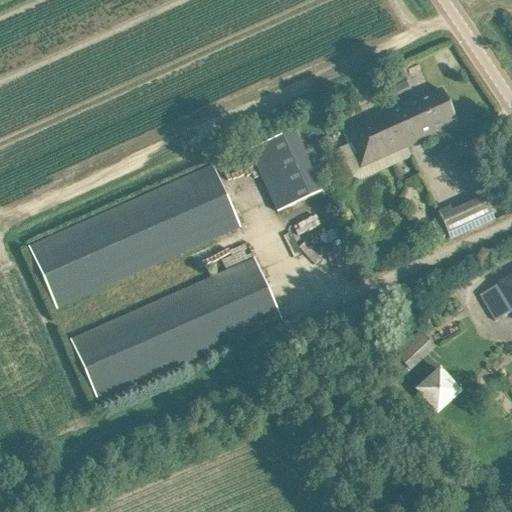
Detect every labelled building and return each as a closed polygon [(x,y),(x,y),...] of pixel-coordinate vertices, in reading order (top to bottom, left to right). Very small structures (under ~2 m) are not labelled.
[(433,132),(455,122),(441,90),(419,100),(417,98),(343,131),(349,144),(350,143),(355,154),(354,154),(359,168),(417,143),(435,135),(433,132)] [(346,110),(335,114),(340,125),(351,121),(346,110)] [(321,192),(294,130),(250,149),(277,211),(321,192)] [(55,304),(232,228),(236,238),(243,235),(239,225),(213,165),(29,244),(55,304)] [(511,192),(509,180),(495,184),(500,201),(511,197),(511,192)] [(483,199),(440,219),(449,239),(493,219),(483,199)] [(95,397),(279,318),(253,258),(249,249),(242,252),(246,261),(69,337),(95,397)] [(511,278),(482,297),(498,324),(511,315),(511,278)] [(419,333),(394,355),(406,369),(409,372),(434,350),(419,333)] [(439,365),(413,389),(437,414),(462,391),(439,365)] [(390,384),(376,398),(382,405),(389,398),(395,392),(396,391),(390,384)]
